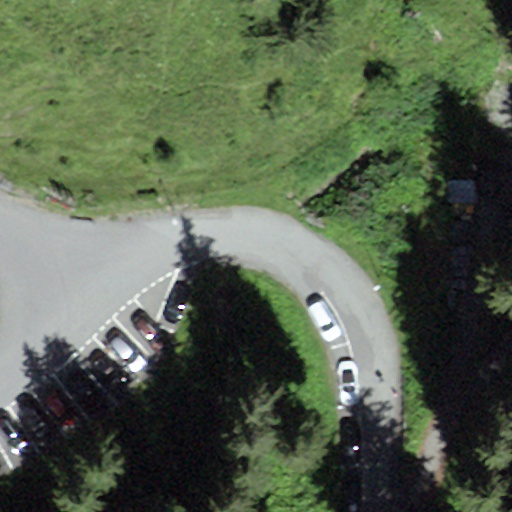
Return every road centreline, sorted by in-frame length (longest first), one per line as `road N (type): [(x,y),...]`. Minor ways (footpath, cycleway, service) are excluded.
road 1 (unclassified): [(46,262),(257,233),(313,259),(362,324),(377,407),(378,511)]
road 2 (track): [(386,511),(426,464),(481,358),(486,200),(511,187)]
road 3 (residential): [(46,262),(48,323),(0,382)]
